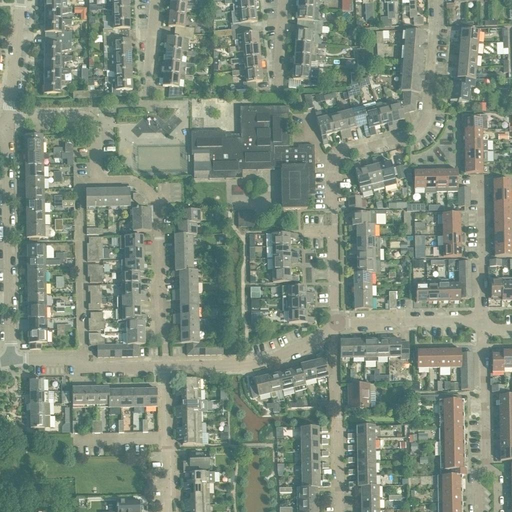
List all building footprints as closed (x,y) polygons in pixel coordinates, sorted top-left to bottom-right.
[(44,0),(45,9),(62,9),(62,3),(71,1),(71,0),(44,0)] [(237,0),(224,1),(225,5),(233,4),(234,12),(255,10),(254,0),(237,0)] [(297,0),(297,8),(314,9),(318,10),(319,2),(327,3),(327,0),(297,0)] [(361,0),(362,4),(365,4),(365,12),(372,12),(372,4),(368,4),(368,0),(361,0)] [(383,0),(384,3),(387,3),(387,11),(395,11),(394,2),(390,3),(390,0),(383,0)] [(408,0),(409,2),(409,10),(416,10),(416,1),(412,1),(412,0),(408,0)] [(170,3),(169,15),(185,16),(186,10),(187,5),(170,3)] [(106,5),(102,5),(102,9),(102,10),(112,12),(113,17),(129,17),(129,5),(112,6),(112,5),(106,5)] [(297,8),(296,26),(322,28),(323,22),(318,22),(318,10),(314,9),(297,8)] [(62,9),(45,9),(45,21),(61,22),(61,21),(61,16),(72,14),(72,9),(62,9)] [(232,24),(230,25),(231,31),(250,29),(249,23),(256,23),(255,10),(234,12),(231,13),(232,24)] [(416,10),(409,10),(410,18),(413,18),(413,26),(423,25),(423,17),(417,18),(416,10)] [(169,15),(168,27),(175,28),(175,33),(193,35),(194,29),(184,28),(185,16),(169,15)] [(113,17),(102,17),(103,22),(113,24),(113,30),(103,30),(103,36),(129,36),(129,30),(130,30),(130,29),(131,29),(130,22),(129,22),(129,17),(113,17)] [(61,22),(45,21),(44,34),(45,34),(45,40),(71,40),(71,34),(61,34),(61,28),(71,26),(71,21),(61,21),(61,22)] [(296,26),(295,44),(321,46),(322,34),(322,28),(296,26)] [(213,32),(213,38),(232,37),(232,41),(238,40),(238,48),(258,46),(257,33),(250,34),(250,29),(231,31),(213,32)] [(460,30),(459,43),(478,45),(479,32),(460,30)] [(404,47),(402,62),(422,63),(423,51),(426,52),(426,49),(427,46),(424,45),(425,33),(405,31),(404,47)] [(167,38),(166,50),(182,52),(186,52),(187,52),(188,41),(193,41),(193,35),(175,33),(174,39),(167,38)] [(129,36),(103,36),(103,47),(104,55),(130,54),(130,42),(129,42),(129,36)] [(45,46),(44,46),(44,58),(61,58),(61,52),(71,51),(71,40),(45,40),(45,46)] [(459,43),(458,55),(477,56),(478,45),(459,43)] [(295,44),(294,56),(315,57),(316,50),(324,51),(324,46),(321,46),(295,44)] [(238,48),(229,49),(230,54),(243,52),(243,59),(243,60),(260,58),(258,46),(238,48)] [(166,50),(165,63),(181,64),(182,52),(166,50)] [(130,54),(104,55),(104,59),(108,60),(106,67),(114,67),(131,66),(130,54)] [(458,55),(457,67),(476,68),(477,56),(458,55)] [(294,56),(293,68),(317,70),(317,62),(323,62),(323,58),(315,57),(294,56)] [(61,58),(44,58),(44,71),(61,71),(61,70),(61,65),(71,63),(71,58),(61,58)] [(243,59),(230,60),(231,66),(244,64),(245,71),(261,70),(260,58),(243,60),(243,59)] [(401,77),(400,92),(403,92),(402,100),(404,100),(417,101),(417,94),(419,94),(420,81),(423,82),(424,79),(424,76),(421,75),(422,63),(402,62),(401,77)] [(165,63),(163,75),(184,76),(185,69),(193,69),(194,65),(181,64),(165,63)] [(106,67),(104,67),(104,71),(114,74),(114,78),(114,80),(131,79),(131,66),(114,67),(106,67)] [(456,78),(456,79),(475,80),(476,68),(457,67),(456,78)] [(293,68),(292,80),(299,81),(299,87),(311,87),(317,87),(318,74),(322,74),(322,70),(317,70),(293,68)] [(61,71),(44,71),(44,83),(61,83),(61,82),(61,77),(71,75),(71,70),(61,70),(61,71)] [(245,71),(231,73),(232,77),(240,76),(240,78),(245,77),(246,83),(242,84),(243,91),(256,90),(255,83),(262,82),(261,70),(245,71)] [(163,75),(162,87),(169,87),(169,94),(181,93),(181,88),(178,88),(179,80),(192,82),(192,77),(184,76),(163,75)] [(114,78),(104,79),(105,83),(111,85),(112,97),(125,97),(125,91),(131,91),(131,79),(114,80),(114,78)] [(451,85),(449,100),(450,100),(450,102),(468,103),(469,87),(474,87),(475,80),(456,79),(456,78),(454,78),(453,85),(451,85)] [(368,80),(360,82),(359,88),(369,85),(368,80)] [(61,83),(44,83),(44,95),(60,95),(60,89),(70,88),(70,82),(61,82),(61,83)] [(353,87),(346,89),(348,98),(355,96),(360,95),(358,86),(353,87)] [(94,87),(88,88),(88,92),(88,98),(102,97),(102,92),(94,92),(94,87)] [(310,96),(304,98),(307,110),(308,110),(313,109),(310,96)] [(404,100),(403,102),(405,101),(408,113),(414,112),(415,111),(416,101),(417,101),(404,100)] [(403,102),(399,103),(402,114),(408,113),(405,101),(403,102)] [(375,103),(363,106),(364,108),(364,112),(369,132),(370,136),(375,135),(373,128),(380,127),(375,109),(376,109),(375,103)] [(399,103),(387,106),(393,130),(398,129),(397,123),(404,121),(402,115),(402,114),(399,103)] [(376,109),(375,109),(380,127),(387,125),(388,132),(393,130),(387,106),(376,109)] [(364,108),(351,111),(356,129),(362,127),(364,134),(369,132),(364,112),(364,108)] [(351,111),(340,114),(346,138),(350,137),(349,130),(356,129),(351,111)] [(340,114),(328,117),(332,134),(339,133),(341,139),(346,138),(340,114)] [(320,115),(315,116),(316,120),(322,144),(327,143),(325,136),(332,134),(328,117),(321,119),(320,115)] [(471,120),(463,120),(464,131),(482,131),(487,131),(487,116),(471,116),(471,120)] [(482,131),(464,131),(464,142),(488,141),(488,136),(482,136),(482,131)] [(25,142),(24,142),(24,155),(42,154),(42,142),(41,142),(41,136),(25,137),(25,142)] [(488,141),(464,142),(464,153),(488,152),(488,141)] [(65,149),(53,149),(53,154),(60,154),(72,154),(72,145),(64,146),(65,149)] [(488,152),(464,153),(464,163),(482,163),(488,163),(488,152)] [(42,154),(24,155),(25,166),(43,166),(43,161),(49,161),(48,154),(42,154)] [(381,157),(376,159),(384,188),(396,185),(390,162),(383,164),(381,157)] [(373,167),(366,169),(372,191),(384,188),(376,159),(371,160),(373,167)] [(358,163),(353,165),(355,172),(354,172),(358,190),(360,194),(372,191),(366,169),(360,170),(358,163)] [(482,163),(464,163),(465,174),(482,174),(488,174),(488,168),(482,168),(482,163)] [(43,166),(25,166),(25,178),(43,178),(43,166)] [(402,166),(395,168),(397,176),(398,180),(405,178),(405,166),(403,167),(402,166)] [(435,171),(424,172),(425,189),(425,194),(436,194),(436,193),(435,171)] [(446,171),(435,171),(436,193),(446,193),(446,171)] [(457,171),(446,171),(446,193),(457,193),(457,189),(457,171)] [(424,172),(413,172),(414,190),(414,195),(425,194),(425,189),(424,172)] [(43,178),(25,178),(25,191),(43,190),(43,178)] [(510,181),(493,181),(493,192),(511,192),(510,181)] [(43,190),(25,191),(26,202),(44,202),(43,190)] [(118,191),(107,191),(96,191),(85,191),(85,209),(97,209),(108,208),(119,208),(129,208),(130,209),(131,210),(131,211),(132,222),(132,233),(150,233),(150,221),(150,210),(150,207),(148,207),(148,201),(144,201),(141,198),(138,195),(138,192),(132,193),(132,190),(129,191),(118,191)] [(511,192),(493,192),(493,203),(511,203),(511,192)] [(361,198),(349,198),(349,209),(361,209),(361,198)] [(44,202),(26,202),(26,214),(44,214),(44,202)] [(511,203),(493,203),(493,214),(511,213),(511,203)] [(182,224),(178,224),(200,224),(200,212),(181,212),(182,224)] [(369,214),(352,214),(352,227),(374,226),(376,226),(376,216),(385,215),(385,212),(369,212),(369,214)] [(511,213),(493,214),(493,225),(511,224),(511,213)] [(44,214),(26,214),(26,226),(44,226),(44,214)] [(460,214),(442,214),(442,225),(460,225),(460,214)] [(178,236),(174,236),(192,236),(197,236),(196,224),(200,224),(178,224),(178,236)] [(511,224),(493,225),(494,236),(511,235),(511,224)] [(460,225),(442,225),(442,236),(460,236),(460,225)] [(44,226),(26,226),(26,239),(44,238),(44,226)] [(352,227),(349,227),(349,233),(356,232),(356,239),(374,238),(374,226),(352,227)] [(272,235),(266,235),(266,248),(290,247),(289,240),(297,240),(297,235),(272,235)] [(511,235),(494,236),(494,246),(511,246),(511,235)] [(192,236),(174,236),(174,248),(192,248),(192,236)] [(460,236),(442,236),(442,247),(460,247),(460,236)] [(124,237),(120,237),(120,250),(124,250),(143,249),(143,237),(124,237)] [(424,237),(414,237),(415,248),(419,248),(424,247),(424,237)] [(356,246),(349,246),(349,251),(380,251),(379,238),(374,238),(356,239),(356,246)] [(511,246),(494,246),(494,257),(511,257),(511,246)] [(44,247),(26,248),(27,260),(45,259),(44,247)] [(290,247),(266,248),(266,260),(272,260),(297,259),(297,253),(290,253),(290,247)] [(442,247),(438,247),(439,258),(442,258),(460,258),(460,247),(442,247)] [(192,248),(174,248),(174,260),(193,260),(192,248)] [(143,249),(124,250),(125,262),(143,261),(143,249)] [(380,251),(349,251),(349,256),(357,256),(357,263),(375,263),(380,262),(380,251)] [(45,259),(27,260),(27,272),(45,271),(45,266),(59,266),(59,265),(63,264),(63,259),(55,259),(45,259)] [(297,259),(272,260),(272,271),(290,271),(290,264),(297,264),(297,259)] [(175,272),(172,272),(193,272),(193,260),(174,260),(175,272)] [(125,262),(121,262),(121,274),(125,274),(143,273),(143,261),(125,262)] [(357,270),(349,270),(349,275),(353,275),(370,275),(375,275),(380,274),(380,262),(375,263),(357,263),(357,270)] [(45,271),(27,272),(27,284),(45,283),(45,271)] [(290,271),(272,271),(273,284),(298,283),(298,278),(290,278),(290,271)] [(193,272),(172,272),(172,277),(179,277),(179,284),(197,284),(197,272),(193,272)] [(125,274),(121,274),(121,287),(139,286),(139,278),(147,278),(146,273),(143,273),(125,274)] [(370,275),(353,275),(353,287),(371,286),(370,275)] [(511,278),(501,279),(501,281),(502,299),(501,299),(501,301),(501,302),(511,301),(511,278)] [(437,281),(426,281),(426,285),(427,303),(437,303),(437,281)] [(448,281),(437,281),(437,303),(448,303),(448,285),(448,281)] [(501,281),(490,281),(490,299),(495,299),(495,301),(501,301),(501,299),(502,299),(501,281)] [(45,283),(27,284),(27,296),(46,295),(45,283)] [(179,291),(172,291),(172,296),(198,296),(197,284),(179,284),(179,291)] [(459,284),(448,285),(448,303),(459,302),(459,299),(459,293),(459,287),(459,284)] [(426,285),(415,285),(416,303),(427,303),(426,285)] [(139,286),(121,287),(121,298),(147,298),(147,292),(140,293),(139,286)] [(371,286),(353,287),(353,299),(371,299),(371,286)] [(288,288),(282,288),(282,300),(288,300),(313,299),(313,294),(306,294),(306,287),(288,288)] [(259,290),(251,290),(251,300),(259,300),(259,290)] [(46,295),(27,296),(28,308),(46,307),(46,295)] [(198,296),(172,296),(172,301),(179,301),(179,308),(198,308),(198,296)] [(121,298),(117,298),(117,310),(140,310),(140,303),(147,303),(147,298),(121,298)] [(288,300),(282,300),(282,312),(288,312),(306,312),(306,304),(313,304),(313,299),(288,300)] [(371,299),(353,299),(353,311),(371,311),(371,299)] [(46,307),(28,308),(28,319),(46,319),(46,307)] [(180,315),(173,315),(173,320),(198,320),(198,308),(179,308),(180,315)] [(140,310),(117,310),(117,322),(122,322),(126,322),(144,322),(147,322),(147,316),(140,317),(140,310)] [(306,312),(288,312),(289,324),(307,324),(313,324),(313,318),(307,318),(306,312)] [(261,314),(250,314),(251,324),(261,324),(261,314)] [(46,319),(28,319),(28,332),(46,332),(46,319)] [(198,320),(173,320),(173,326),(180,325),(180,332),(198,332),(198,320)] [(144,322),(126,322),(126,334),(144,334),(144,322)] [(46,332),(28,332),(29,344),(29,350),(41,350),(41,344),(47,344),(46,332)] [(181,339),(173,339),(173,345),(186,345),(192,345),(198,345),(198,332),(180,332),(181,339)] [(144,334),(126,334),(126,346),(132,346),(138,346),(144,346),(144,334)] [(399,340),(387,341),(387,358),(399,358),(399,360),(408,360),(407,343),(399,343),(399,340)] [(351,341),(339,341),(339,359),(351,359),(351,341)] [(363,341),(351,341),(351,359),(363,359),(363,341)] [(375,341),(363,341),(363,359),(363,362),(375,362),(375,358),(375,341)] [(387,341),(375,341),(375,358),(387,358),(387,341)] [(460,350),(449,351),(450,368),(460,368),(460,366),(460,360),(460,354),(460,350)] [(428,351),(416,351),(417,369),(428,369),(428,351)] [(438,351),(428,351),(428,369),(439,369),(438,351)] [(449,351),(438,351),(439,369),(450,368),(449,351)] [(511,351),(502,352),(502,355),(503,355),(503,370),(503,369),(511,369),(511,351)] [(502,352),(491,352),(492,373),(503,373),(503,369),(503,370),(503,355),(502,355),(502,352)] [(323,360),(311,363),(315,380),(328,377),(323,360)] [(311,363),(300,366),(300,368),(304,383),(315,380),(311,363)] [(300,368),(289,371),(293,389),(294,392),(306,389),(305,386),(304,383),(300,368)] [(289,371),(277,374),(281,392),(293,389),(289,371)] [(277,374),(265,377),(270,394),(271,398),(276,397),(275,393),(281,392),(277,374)] [(265,377),(253,380),(258,397),(270,394),(265,377)] [(181,386),(174,386),(175,392),(200,392),(200,380),(181,381),(181,386)] [(43,381),(29,381),(30,393),(43,393),(43,381)] [(419,383),(410,383),(410,384),(410,392),(419,391),(419,383)] [(374,385),(348,386),(348,409),(368,408),(375,408),(374,385)] [(96,388),(84,389),(84,406),(96,406),(96,388)] [(108,388),(96,388),(96,406),(108,406),(108,409),(108,388)] [(108,388),(108,409),(120,409),(120,391),(108,391),(108,388)] [(84,389),(72,389),(72,407),(84,406),(84,389)] [(132,390),(120,391),(120,409),(132,409),(132,390)] [(144,390),(132,390),(132,409),(144,408),(144,390)] [(156,390),(144,390),(144,408),(157,408),(156,390)] [(200,392),(175,392),(175,398),(181,397),(181,403),(200,402),(200,392)] [(43,393),(30,393),(30,405),(43,405),(48,405),(48,393),(43,393)] [(511,395),(499,396),(499,407),(511,406),(511,395)] [(439,490),(440,504),(439,511),(459,511),(459,507),(462,507),(462,503),(459,504),(459,493),(462,493),(462,490),(459,490),(459,479),(462,479),(462,476),(465,476),(465,470),(462,470),(462,459),(464,459),(464,456),(461,456),(461,445),(464,445),(464,442),(461,442),(461,432),(464,431),(464,428),(461,428),(461,418),(464,418),(464,414),(461,414),(461,404),(464,404),(463,400),(463,399),(461,399),(460,396),(417,397),(417,402),(441,401),(441,415),(441,429),(441,442),(442,456),(442,470),(440,470),(440,476),(439,476),(439,477),(439,490)] [(181,407),(175,408),(175,414),(200,413),(206,413),(206,402),(200,402),(181,403),(181,407)] [(43,405),(30,405),(30,417),(49,417),(49,409),(49,405),(48,405),(43,405)] [(511,406),(499,407),(499,418),(511,417),(511,406)] [(200,413),(175,414),(175,419),(181,419),(182,424),(201,424),(200,413)] [(49,417),(30,417),(30,430),(50,429),(49,417)] [(511,417),(499,418),(499,429),(511,428),(511,417)] [(182,429),(175,429),(176,435),(201,435),(201,424),(182,424),(182,429)] [(373,427),(356,427),(356,439),(374,439),(373,427)] [(318,428),(300,429),(300,441),(318,440),(318,428)] [(511,428),(499,429),(499,439),(511,439),(511,428)] [(201,435),(176,435),(176,441),(182,441),(182,446),(201,445),(201,435)] [(374,439),(356,439),(356,451),(374,451),(374,439)] [(511,439),(499,439),(500,450),(511,450),(511,439)] [(318,440),(300,441),(300,453),(318,452),(318,440)] [(511,450),(500,450),(500,461),(511,461),(511,450)] [(374,451),(356,451),(357,463),(374,463),(374,451)] [(318,452),(300,453),(301,465),(318,464),(318,452)] [(189,463),(183,463),(183,474),(189,474),(199,474),(198,469),(209,469),(209,453),(189,454),(189,463)] [(374,463),(357,463),(357,475),(375,475),(374,463)] [(318,464),(301,465),(301,477),(318,476),(318,464)] [(189,479),(183,479),(183,485),(208,484),(214,484),(214,473),(208,473),(199,474),(189,474),(189,479)] [(375,475),(357,475),(357,487),(360,487),(378,487),(375,487),(375,475)] [(301,489),(298,489),(319,488),(318,476),(301,477),(301,489)] [(208,484),(183,485),(183,491),(189,491),(190,496),(209,495),(208,484)] [(378,487),(360,487),(360,499),(378,499),(378,487)] [(319,488),(298,489),(298,501),(316,501),(316,489),(319,489),(319,488)] [(190,500),(183,501),(184,507),(209,506),(209,495),(190,496),(190,500)] [(378,499),(360,499),(361,511),(379,511),(378,499)] [(139,511),(139,509),(139,502),(137,502),(137,500),(132,500),(132,502),(127,502),(126,502),(120,502),(119,502),(117,502),(117,503),(117,507),(116,507),(116,509),(117,509),(117,511),(139,511)] [(316,511),(316,501),(298,501),(298,511),(316,511)]
